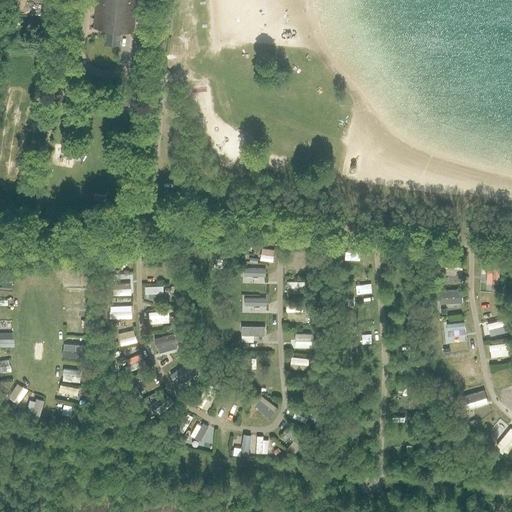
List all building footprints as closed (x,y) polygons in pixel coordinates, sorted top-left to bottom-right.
[(23,10),(23,0),(14,0),(15,9),(23,10)] [(97,0),(95,28),(99,29),(105,29),(104,43),(120,45),(121,31),(131,32),(135,33),(138,0),(97,0)] [(132,64),(140,65),(143,42),(134,41),(132,64)] [(361,259),(361,241),(345,241),(345,259),(361,259)] [(189,245),(188,256),(199,256),(199,245),(189,245)] [(230,246),(220,252),(225,262),(235,256),(230,246)] [(273,262),(274,256),(262,253),(261,260),(273,262)] [(297,255),(297,266),(309,266),(309,255),(297,255)] [(462,269),(463,262),(441,260),(440,267),(462,269)] [(66,275),(79,275),(79,261),(66,261),(66,275)] [(169,264),(148,264),(148,273),(169,273),(169,264)] [(265,276),(266,269),(242,268),(241,275),(265,276)] [(66,289),(67,301),(79,300),(79,295),(92,295),(92,288),(66,289)] [(463,296),(462,289),(438,290),(439,298),(463,296)] [(67,322),(89,322),(89,310),(68,309),(67,322)] [(132,318),(132,310),(110,311),(110,319),(132,318)] [(489,330),(511,324),(510,318),(487,324),(489,330)] [(464,322),(447,324),(448,330),(464,328),(464,322)] [(173,334),(154,339),(157,347),(175,342),(173,334)] [(120,339),(122,345),(137,341),(136,335),(135,336),(120,339)] [(510,342),(490,344),(490,350),(511,348),(510,342)] [(460,356),(476,355),(475,344),(459,345),(460,356)] [(63,350),(62,356),(86,358),(86,352),(63,350)] [(511,357),(511,356),(511,352),(494,356),(495,361),(511,357)] [(130,363),(145,358),(143,353),(128,357),(130,363)] [(292,357),(291,363),(309,365),(309,359),(292,357)] [(128,372),(146,364),(144,359),(126,367),(128,372)] [(189,363),(170,375),(174,381),(193,369),(189,363)] [(458,370),(460,384),(483,381),(482,373),(477,374),(476,368),(458,370)] [(81,377),(81,371),(64,369),(63,375),(81,377)] [(139,382),(146,395),(161,387),(154,374),(139,382)] [(199,405),(211,409),(219,387),(207,383),(199,405)] [(77,395),(79,388),(60,384),(59,392),(77,395)] [(17,405),(27,390),(22,386),(12,401),(17,405)] [(511,386),(503,389),(508,403),(511,401),(511,386)] [(483,391),(461,397),(463,404),(485,397),(483,391)] [(230,414),(233,397),(222,396),(219,413),(230,414)] [(175,403),(171,398),(155,411),(159,416),(175,403)] [(36,399),(32,415),(39,417),(43,401),(36,399)] [(276,412),(260,400),(255,406),(271,418),(276,412)] [(308,419),(311,412),(295,406),(293,413),(308,419)] [(184,433),(193,417),(188,414),(179,430),(184,433)] [(204,423),(199,420),(190,436),(195,439),(204,423)] [(289,427),(284,433),(301,447),(306,440),(289,427)] [(249,456),(252,436),(244,435),(242,455),(249,456)] [(511,437),(502,449),(507,453),(511,446),(511,437)]
